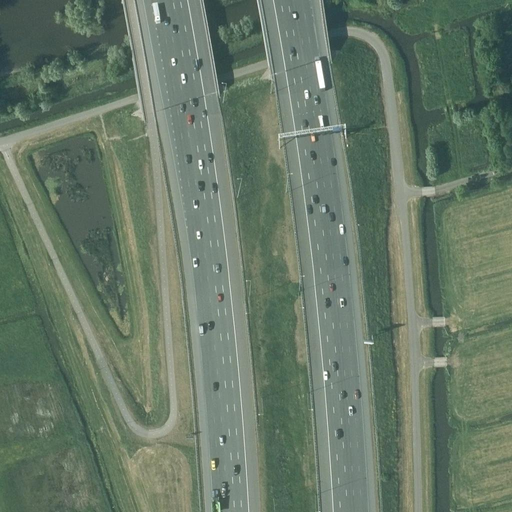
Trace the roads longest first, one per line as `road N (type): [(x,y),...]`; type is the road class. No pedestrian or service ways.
road 1 (unclassified): [(418,511),(401,194),(386,65),(372,38),(332,33),(0,143)]
road 2 (motorway): [(168,0),(204,220),(230,511)]
road 3 (motorway): [(350,511),(336,323),(291,0)]
road 4 (track): [(458,182),(435,26)]
